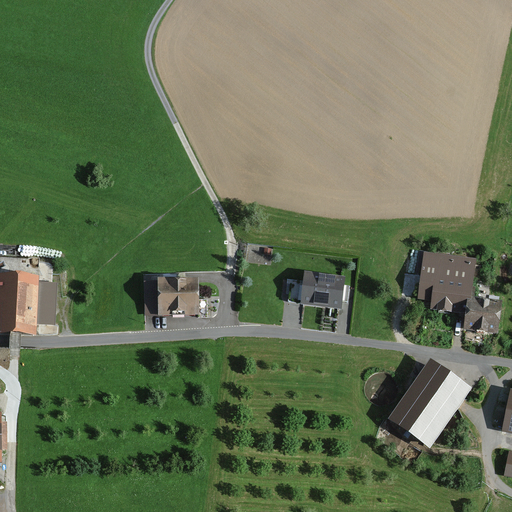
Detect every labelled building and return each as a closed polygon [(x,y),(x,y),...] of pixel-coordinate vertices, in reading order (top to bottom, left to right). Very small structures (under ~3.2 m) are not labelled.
[(469,263),(421,258),(416,302),(425,303),(424,313),(456,316),(454,333),(496,338),(500,304),(465,300),(469,263)] [(338,310),(341,281),(299,277),(296,305),(338,310)] [(36,280),(0,278),(0,332),(33,333),(34,326),(54,327),(56,285),(36,285),(36,280)] [(193,284),(152,284),(153,321),(194,320),(193,284)] [(464,395),(422,366),(382,425),(424,454),(464,395)] [(511,407),(498,405),(493,427),(511,430),(511,407)] [(511,455),(506,454),(501,477),(511,479),(511,455)]
